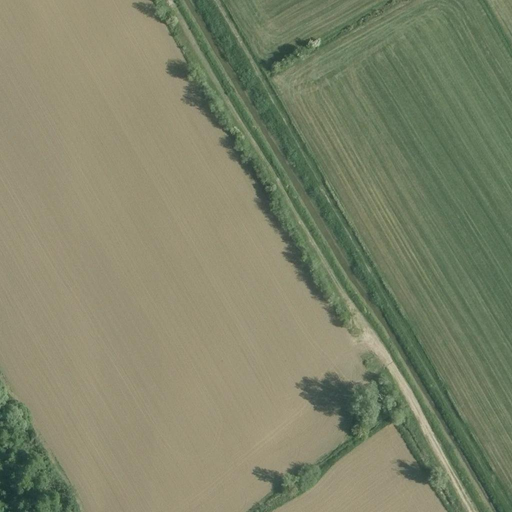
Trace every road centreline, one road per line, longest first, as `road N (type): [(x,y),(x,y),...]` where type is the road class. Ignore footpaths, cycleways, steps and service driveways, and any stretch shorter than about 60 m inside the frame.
road 1 (track): [(510,511),(215,0)]
road 2 (track): [(374,350),(169,0)]
road 3 (track): [(374,350),(468,511)]
